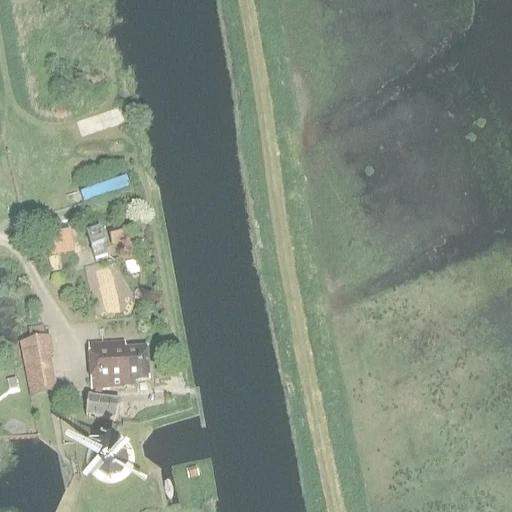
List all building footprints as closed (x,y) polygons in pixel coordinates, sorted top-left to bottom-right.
[(127,179),(81,194),(86,207),(133,192),(127,179)] [(130,226),(107,232),(111,246),(133,240),(130,226)] [(103,248),(104,248),(100,233),(86,238),(90,252),(91,252),(95,263),(106,259),(103,248)] [(70,235),(45,240),(48,256),(73,252),(70,235)] [(50,360),(46,341),(19,345),(28,399),(52,395),(46,360),(50,360)] [(125,350),(125,343),(89,345),(91,390),(123,388),(122,383),(150,381),(148,349),(125,350)] [(16,380),(6,382),(8,391),(18,389),(16,380)] [(117,404),(85,400),(82,419),(115,423),(117,404)] [(92,468),(96,473),(102,476),(108,476),(114,475),(120,472),(124,467),(125,461),(126,455),(124,450),(120,445),(116,442),(110,440),(104,440),(99,442),(94,445),(90,450),(89,456),(89,463),(92,468)]
